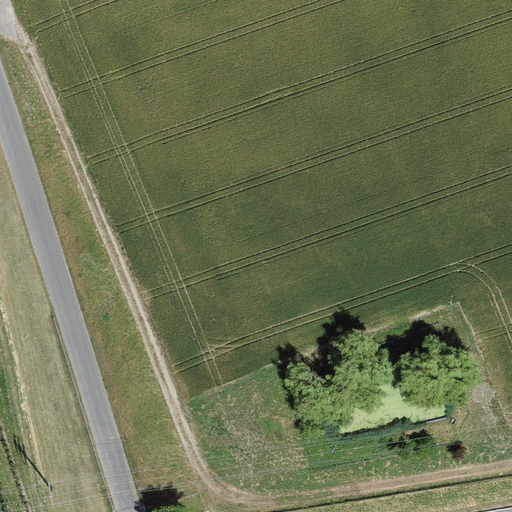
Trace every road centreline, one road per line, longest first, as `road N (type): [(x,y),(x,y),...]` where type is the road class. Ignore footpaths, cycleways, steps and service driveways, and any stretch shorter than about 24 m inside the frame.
road 1 (track): [(511,463),(282,499),(252,499),(212,482),(187,439),(48,97),(0,8)]
road 2 (unclassified): [(130,511),(0,98)]
